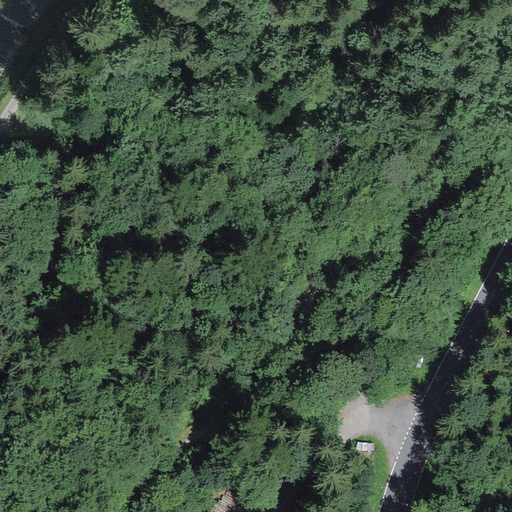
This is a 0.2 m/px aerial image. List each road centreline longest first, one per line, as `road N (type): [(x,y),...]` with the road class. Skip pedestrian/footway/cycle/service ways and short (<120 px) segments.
road 1 (track): [(409,466),(355,377),(322,231),(331,103),(362,0)]
road 2 (tertiary): [(511,258),(416,447),(394,511)]
road 3 (track): [(355,377),(286,456),(252,511)]
